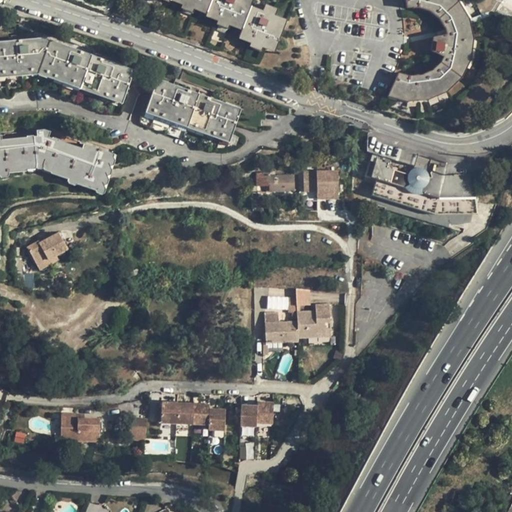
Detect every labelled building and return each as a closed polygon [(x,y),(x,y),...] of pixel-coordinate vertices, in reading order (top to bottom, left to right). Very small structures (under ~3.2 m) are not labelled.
[(169,0),(170,0),(169,0),(176,0),(182,2),(182,4),(194,9),(195,7),(207,11),(206,14),(217,19),(216,21),(229,26),(230,24),(241,29),(238,36),(250,41),(250,43),(262,48),(263,46),(275,50),(284,27),(272,22),(275,14),(263,9),(260,17),(248,12),(251,4),(239,0),(169,0)] [(398,73),(389,93),(406,98),(425,97),(443,89),(457,77),(466,59),(468,40),(464,22),(453,4),(447,0),(405,0),(407,8),(418,8),(429,12),(439,19),(445,29),(445,35),(432,38),(430,51),(443,57),(440,63),(432,71),(420,76),(407,77),(398,73)] [(0,40),(0,77),(39,74),(121,104),(134,70),(43,37),(0,40)] [(156,79),(144,112),(228,142),(240,109),(156,79)] [(0,131),(0,172),(38,167),(99,195),(115,157),(84,143),(82,147),(44,130),(1,136),(1,131),(0,131)] [(388,188),(385,199),(428,213),(476,212),(472,174),(445,175),(378,155),(381,143),(367,139),(367,152),(373,153),(367,176),(377,179),(376,184),(388,188)] [(338,192),(338,165),(307,165),(307,172),(303,172),(304,191),(317,191),(317,193),(338,192)] [(256,172),(257,187),(269,186),(269,192),(294,191),(294,175),(275,176),(269,176),(269,173),(256,172)] [(376,184),(373,194),(385,199),(388,188),(376,184)] [(252,211),(252,219),(265,220),(265,211),(252,211)] [(27,246),(39,270),(50,264),(48,260),(67,250),(57,232),(39,243),(38,241),(27,246)] [(309,291),(296,290),(297,299),(297,307),(299,307),(309,306),(309,291)] [(299,313),(297,313),(297,314),(297,320),(297,323),(298,339),(317,338),(317,335),(330,334),(330,330),(330,306),(316,306),(316,313),(299,313)] [(298,339),(297,323),(286,323),(285,320),(283,321),(283,323),(279,323),(278,313),(265,314),(266,344),(298,343),(298,339)] [(317,335),(317,338),(331,338),(330,330),(330,334),(317,335)] [(161,404),(160,425),(176,425),(192,426),(208,426),(207,432),(224,433),(225,415),(216,414),(216,411),(209,411),(209,409),(201,409),(201,405),(186,405),(186,408),(177,408),(169,407),(169,404),(161,404)] [(241,411),(240,428),(256,429),(256,426),(272,426),(273,405),(265,405),(265,409),(257,408),(249,408),(249,411),(241,411)] [(75,415),(61,415),(60,431),(68,431),(68,442),(98,443),(99,421),(84,420),(74,420),(75,415)] [(130,419),(129,435),(141,436),(142,420),(130,419)] [(60,431),(60,442),(68,442),(68,431),(60,431)] [(240,459),(253,459),(253,443),(240,443),(240,459)]
